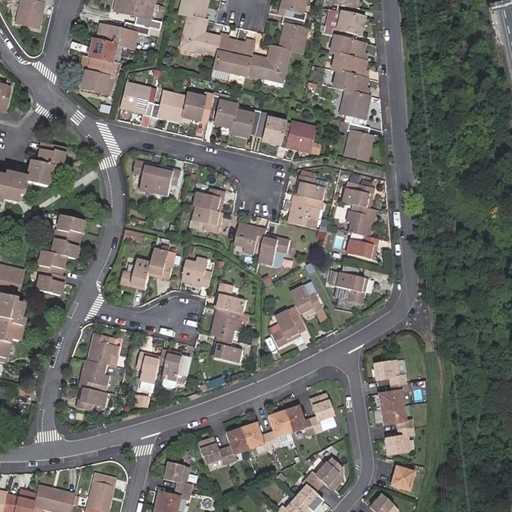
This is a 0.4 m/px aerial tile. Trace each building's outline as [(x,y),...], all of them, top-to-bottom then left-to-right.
[(37,16),(38,13),(41,14),(43,5),(38,4),(38,0),(21,0),(16,23),(37,29),(40,17),(37,16)] [(149,20),(153,5),(133,0),(115,0),(113,11),(124,14),(124,11),(130,13),(130,15),(134,16),(132,24),(148,28),(159,31),(161,22),(149,20)] [(203,20),(207,0),(181,0),(178,14),(187,16),(203,20)] [(302,13),(304,0),(282,0),(280,8),(284,9),(282,17),(303,21),(305,14),(302,13)] [(355,9),(356,0),(333,0),(333,3),(338,4),(336,12),(339,12),(339,13),(357,17),(359,10),(355,9)] [(335,30),(339,13),(339,12),(336,12),(328,10),(322,34),(330,36),(331,29),(335,30)] [(359,35),(363,18),(357,17),(339,13),(335,30),(331,29),(330,36),(332,37),(350,41),(352,33),(359,35)] [(215,56),(220,38),(207,35),(206,38),(201,37),(202,34),(205,21),(203,20),(187,16),(179,47),(215,56)] [(301,54),(306,30),(302,29),(303,21),(282,17),(281,24),(286,25),(280,49),(289,51),(301,54)] [(131,49),(135,34),(146,36),(148,28),(132,24),(123,22),(121,30),(116,29),(115,32),(109,30),(110,28),(99,25),(96,41),(115,45),(122,47),(131,49)] [(228,73),(236,42),(225,39),(226,36),(220,35),(220,38),(215,56),(212,69),(228,73)] [(362,54),(364,44),(350,41),(332,37),(328,53),(334,54),(364,61),(366,55),(362,54)] [(110,63),(115,45),(96,41),(91,40),(88,57),(93,58),(91,66),(113,71),(115,64),(110,63)] [(250,56),(253,42),(246,41),(245,45),(236,42),(228,73),(245,77),(245,74),(250,56)] [(118,65),(122,47),(115,45),(110,63),(115,64),(118,65)] [(281,83),(289,51),(280,49),(271,47),(267,60),(250,56),(245,74),(281,83)] [(363,71),(365,62),(364,61),(334,54),(330,71),(335,72),(365,79),(367,72),(363,71)] [(91,66),(93,58),(88,57),(82,56),(80,63),(91,66)] [(89,74),(91,66),(80,63),(78,71),(84,72),(89,74)] [(103,94),(107,78),(111,79),(113,71),(91,66),(89,74),(84,72),(80,89),(103,94)] [(226,81),(228,73),(212,69),(210,77),(226,81)] [(364,88),(366,80),(365,79),(335,72),(331,88),(344,91),(366,97),(368,89),(364,88)] [(110,96),(114,79),(111,79),(107,78),(103,94),(110,96)] [(145,103),(148,89),(125,84),(120,108),(142,113),(141,116),(149,118),(152,105),(145,103)] [(10,89),(0,86),(0,111),(5,113),(9,94),(10,89)] [(363,120),(368,97),(366,97),(344,91),(339,114),(352,117),(350,125),(364,128),(365,120),(363,120)] [(181,118),(185,98),(163,93),(159,107),(152,105),(149,118),(156,119),(157,117),(179,122),(181,118)] [(207,117),(212,96),(204,94),(203,99),(186,94),(185,98),(181,118),(198,122),(200,115),(207,117)] [(235,106),(236,98),(220,95),(220,98),(219,102),(235,106)] [(234,111),(235,106),(219,102),(220,98),(212,96),(207,117),(215,119),(213,125),(229,129),(234,111)] [(108,115),(110,107),(101,105),(99,112),(108,115)] [(254,134),(260,112),(253,110),(252,115),(234,111),(229,129),(228,134),(246,138),(247,132),(254,134)] [(280,135),(283,122),(266,118),(267,114),(260,112),(254,134),(262,135),(260,141),(277,145),(280,135)] [(288,137),(291,124),(283,122),(280,135),(288,137)] [(347,130),(348,124),(339,122),(337,128),(346,130),(347,130)] [(310,143),(313,128),(291,123),(291,124),(288,137),(280,135),(277,145),(277,148),(284,150),(285,147),(308,153),(310,143)] [(365,161),(371,137),(367,136),(369,129),(364,128),(350,125),(348,124),(347,130),(350,131),(344,156),(365,161)] [(46,188),(51,166),(60,168),(65,149),(42,143),(37,163),(31,161),(26,179),(4,174),(3,177),(0,176),(0,202),(1,203),(2,200),(16,203),(17,200),(21,201),(25,183),(46,188)] [(317,155),(319,146),(310,143),(308,153),(317,155)] [(155,194),(161,169),(147,166),(148,163),(137,160),(133,175),(136,175),(144,177),(142,185),(140,192),(155,195),(155,194)] [(178,187),(182,171),(175,170),(175,172),(161,169),(155,194),(169,198),(172,186),(178,187)] [(323,203),(326,188),(315,186),(316,180),(317,174),(302,170),(301,176),(300,176),(299,183),(301,183),(298,197),(323,203)] [(142,185),(144,177),(136,175),(134,183),(142,185)] [(326,188),(327,182),(316,180),(315,186),(326,188)] [(368,209),(371,195),(375,196),(376,189),(372,188),(373,183),(363,180),(362,185),(348,182),(343,203),(362,208),(368,209)] [(219,212),(222,198),(226,198),(227,192),(211,189),(209,195),(197,192),(193,207),(196,207),(219,212)] [(323,211),(325,203),(323,203),(298,197),(295,197),(293,196),(292,202),(287,201),(285,210),(290,212),(293,212),(293,215),(290,214),(288,223),(295,225),(304,227),(317,230),(321,210),(323,211)] [(219,228),(222,213),(219,212),(196,207),(193,222),(205,224),(203,231),(220,234),(221,228),(219,228)] [(371,227),(373,216),(377,217),(378,212),(371,210),(368,209),(362,208),(360,214),(349,211),(346,222),(351,223),(349,232),(364,236),(372,238),(374,228),(371,227)] [(61,276),(65,257),(75,259),(83,221),(60,216),(51,254),(42,252),(37,271),(41,272),(36,291),(60,296),(64,276),(61,276)] [(326,232),(329,221),(322,220),(320,231),(326,232)] [(266,234),(267,230),(261,228),(260,232),(251,230),(252,226),(240,223),(234,246),(245,248),(243,253),(254,256),(254,254),(261,255),(265,237),(266,234)] [(302,233),(304,227),(295,225),(293,231),(302,233)] [(142,244),(144,234),(126,230),(124,240),(142,244)] [(372,260),(376,246),(379,247),(380,240),(372,238),(364,236),(363,242),(351,239),(347,254),(372,260)] [(287,255),(291,240),(280,238),(279,241),(265,237),(261,255),(259,264),(273,267),(277,252),(287,255)] [(171,279),(177,253),(170,252),(162,250),(156,248),(152,262),(151,271),(165,274),(164,277),(171,279)] [(206,271),(209,260),(198,257),(197,262),(187,260),(182,282),(182,283),(192,285),(193,282),(202,284),(201,287),(209,289),(213,273),(206,271)] [(151,271),(152,262),(139,259),(135,274),(124,271),(121,285),(131,288),(132,285),(146,289),(150,274),(151,271)] [(210,260),(207,270),(214,272),(216,261),(210,260)] [(358,277),(360,270),(344,266),(342,273),(358,277)] [(0,362),(4,363),(8,344),(6,344),(7,339),(9,340),(17,342),(23,320),(19,319),(23,305),(20,304),(21,300),(18,299),(24,275),(0,268),(0,362)] [(337,287),(340,272),(332,270),(328,285),(337,287)] [(363,293),(367,279),(358,277),(342,273),(340,272),(337,287),(352,291),(349,302),(355,303),(363,305),(366,294),(363,293)] [(244,315),(247,300),(232,297),(234,286),(220,283),(218,294),(221,295),(217,309),(244,315)] [(323,310),(315,294),(310,297),(304,286),(291,292),(302,315),(314,309),(316,314),(323,310)] [(349,302),(352,291),(337,287),(334,298),(340,300),(349,302)] [(353,311),(355,303),(349,302),(340,300),(338,307),(353,311)] [(362,313),(363,305),(355,303),(353,311),(362,313)] [(307,330),(295,307),(289,310),(275,317),(279,324),(282,330),(273,335),(272,335),(279,348),(288,343),(287,341),(300,334),(301,334),(307,330)] [(243,323),(243,321),(242,321),(244,315),(217,309),(215,317),(219,318),(217,327),(213,326),(210,336),(216,338),(233,342),(236,331),(241,333),(243,323)] [(304,319),(316,314),(314,309),(302,315),(304,319)] [(328,319),(323,310),(316,314),(321,324),(328,319)] [(282,330),(279,324),(269,328),(273,335),(282,330)] [(118,357),(121,347),(117,346),(119,339),(95,334),(93,340),(96,341),(94,349),(91,348),(88,361),(109,366),(111,366),(113,356),(118,357)] [(301,336),(302,336),(301,334),(300,334),(287,341),(288,343),(294,340),(301,336)] [(307,347),(301,336),(294,340),(300,350),(305,348),(307,347)] [(240,365),(244,350),(231,347),(233,342),(216,338),(215,343),(218,344),(215,359),(240,365)] [(178,383),(183,358),(169,354),(170,351),(164,350),(162,357),(161,360),(160,364),(166,366),(163,379),(178,383)] [(160,364),(161,360),(147,357),(148,353),(141,352),(138,368),(144,370),(141,382),(156,385),(160,364)] [(109,387),(111,377),(106,375),(109,366),(88,361),(86,360),(83,371),(86,372),(84,380),(81,379),(80,387),(82,387),(85,388),(106,393),(108,387),(109,387)] [(398,378),(395,362),(373,365),(375,381),(390,379),(390,386),(405,383),(404,377),(398,378)] [(219,386),(217,381),(207,384),(209,390),(219,386)] [(402,407),(400,392),(406,390),(405,383),(390,386),(391,393),(378,395),(380,410),(402,407)] [(207,384),(198,387),(200,393),(209,390),(207,384)] [(35,397),(36,392),(16,386),(14,392),(35,397)] [(106,409),(110,394),(106,393),(85,388),(81,402),(78,401),(77,408),(93,412),(94,406),(106,409)] [(333,416),(326,395),(310,400),(316,418),(309,420),(314,434),(321,432),(317,422),(333,416)] [(314,434),(309,420),(303,422),(298,407),(283,412),(290,431),(304,426),(308,436),(314,434)] [(405,423),(402,407),(380,410),(383,426),(397,424),(398,431),(412,429),(411,422),(405,423)] [(290,431),(283,412),(268,417),(273,432),(267,435),(272,449),(278,446),(274,437),(290,431)] [(272,449),(267,435),(260,437),(256,424),(241,429),(248,450),(263,445),(265,451),(272,449)] [(248,450),(241,429),(226,434),(230,447),(224,449),(229,463),(235,461),(233,455),(248,450)] [(410,452),(408,436),(413,435),(412,429),(398,431),(398,438),(384,440),(387,456),(410,452)] [(229,463),(224,449),(217,452),(213,438),(197,444),(205,465),(220,460),(222,466),(229,463)] [(185,485),(189,469),(167,464),(163,480),(177,483),(175,490),(190,493),(191,486),(185,485)] [(342,479),(325,464),(314,476),(311,474),(307,478),(318,489),(323,484),(332,491),(342,479)] [(409,491),(414,473),(395,468),(390,486),(409,491)] [(111,499),(115,479),(94,474),(86,509),(99,511),(108,511),(112,499),(111,499)] [(313,511),(323,502),(314,494),(318,489),(307,478),(302,484),(305,486),(295,498),(310,511),(313,511)] [(64,500),(51,497),(53,489),(38,485),(36,494),(34,500),(31,511),(42,511),(43,510),(51,511),(70,511),(72,505),(74,498),(65,496),(64,500)] [(74,496),(75,494),(53,489),(51,497),(64,500),(65,496),(74,498),(74,496)] [(34,500),(36,494),(20,490),(18,497),(34,500)] [(170,511),(175,511),(179,498),(188,500),(190,493),(175,490),(174,496),(157,493),(154,508),(170,511)] [(31,511),(34,500),(18,497),(7,494),(2,511),(31,511)] [(396,511),(397,511),(380,496),(369,508),(374,511),(396,511)] [(310,511),(295,498),(284,510),(281,507),(277,511),(310,511)]
